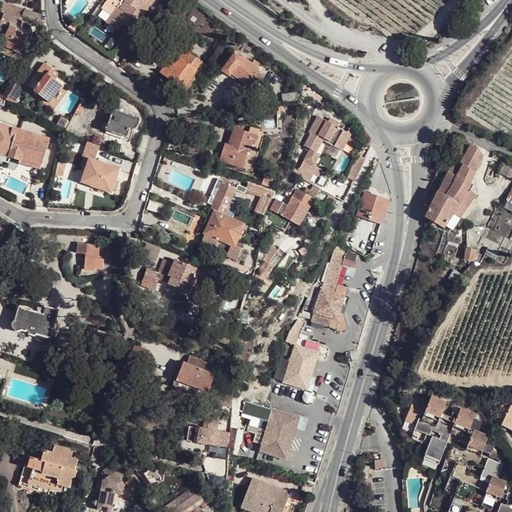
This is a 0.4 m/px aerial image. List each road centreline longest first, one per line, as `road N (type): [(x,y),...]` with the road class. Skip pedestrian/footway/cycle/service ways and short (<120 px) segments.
road 1 (residential): [(0,205),(25,218),(125,218),(161,123),(157,104),(55,28),(50,0)]
road 2 (primary): [(338,469),(400,260)]
road 3 (primary): [(210,0),(364,106)]
road 4 (primary): [(383,69),(311,52),(227,0)]
road 5 (primary): [(400,260),(416,214),(424,127)]
road 6 (primary): [(381,131),(397,171),(400,260)]
road 7 (unknown): [(246,271),(171,242),(131,213)]
